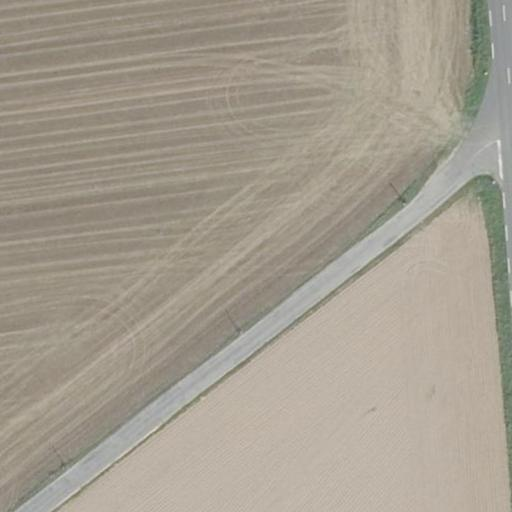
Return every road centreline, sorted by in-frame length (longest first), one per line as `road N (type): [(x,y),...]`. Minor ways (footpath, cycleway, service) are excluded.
road 1 (unclassified): [(26,511),(323,267),(498,135)]
road 2 (secondary): [(511,293),(498,135)]
road 3 (secondary): [(498,135),(488,0)]
